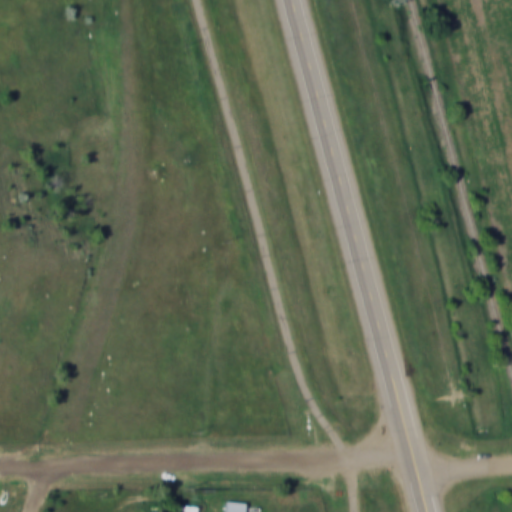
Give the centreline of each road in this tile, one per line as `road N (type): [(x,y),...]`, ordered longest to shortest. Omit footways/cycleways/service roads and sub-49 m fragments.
road 1 (primary): [(288,0),(423,511)]
road 2 (residential): [(411,459),(45,465)]
